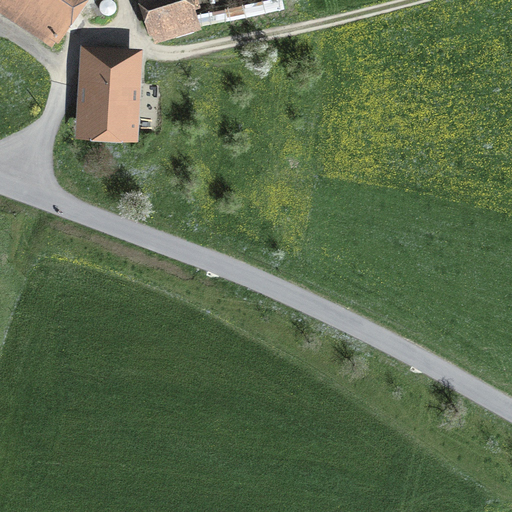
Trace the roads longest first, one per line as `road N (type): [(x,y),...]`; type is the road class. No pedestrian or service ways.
road 1 (unclassified): [(0,185),(381,334),(511,412)]
road 2 (track): [(140,46),(163,57),(410,0)]
